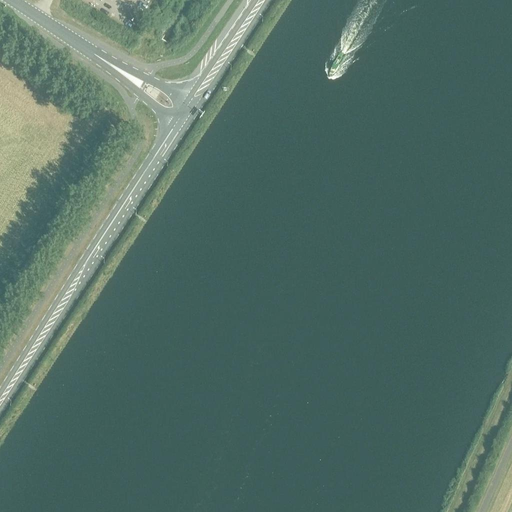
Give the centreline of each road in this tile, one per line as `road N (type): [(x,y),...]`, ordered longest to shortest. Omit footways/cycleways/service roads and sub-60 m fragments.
road 1 (primary): [(0,402),(183,116)]
road 2 (unclassified): [(183,116),(12,0)]
road 3 (primary): [(183,116),(263,0)]
